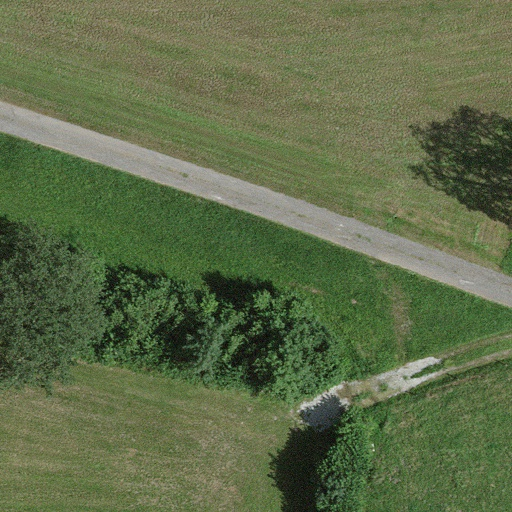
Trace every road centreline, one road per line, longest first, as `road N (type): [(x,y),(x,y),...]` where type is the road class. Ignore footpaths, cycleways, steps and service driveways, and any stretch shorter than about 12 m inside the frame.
road 1 (track): [(511,290),(0,116)]
road 2 (track): [(0,348),(282,419),(511,343)]
